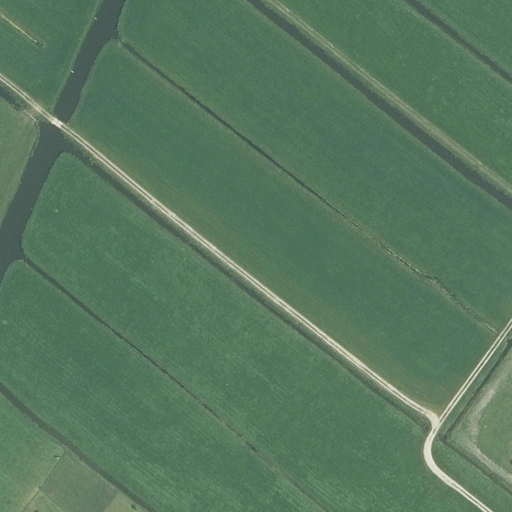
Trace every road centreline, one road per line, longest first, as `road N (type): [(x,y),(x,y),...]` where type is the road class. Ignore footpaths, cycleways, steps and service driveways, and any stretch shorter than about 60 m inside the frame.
road 1 (track): [(0,78),(437,422),(511,320)]
road 2 (track): [(270,0),(511,190)]
road 3 (track): [(0,153),(37,108),(85,0)]
